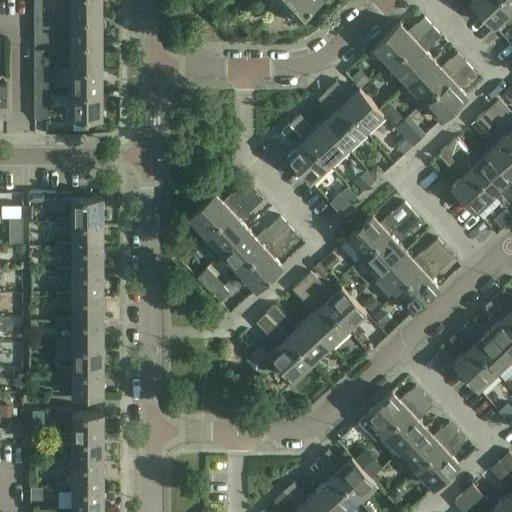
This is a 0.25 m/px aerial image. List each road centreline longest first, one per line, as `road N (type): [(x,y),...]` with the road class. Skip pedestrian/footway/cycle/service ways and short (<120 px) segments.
road 1 (residential): [(484,270),(394,168),(496,74)]
road 2 (residential): [(151,431),(150,157)]
road 3 (residential): [(416,511),(488,444),(401,346)]
road 4 (residential): [(245,67),(248,156),(320,236)]
road 5 (residential): [(236,432),(312,427),(401,346)]
road 6 (residential): [(245,67),(314,61),(388,0)]
road 7 (residential): [(0,156),(150,157)]
road 8 (residential): [(217,333),(320,236)]
